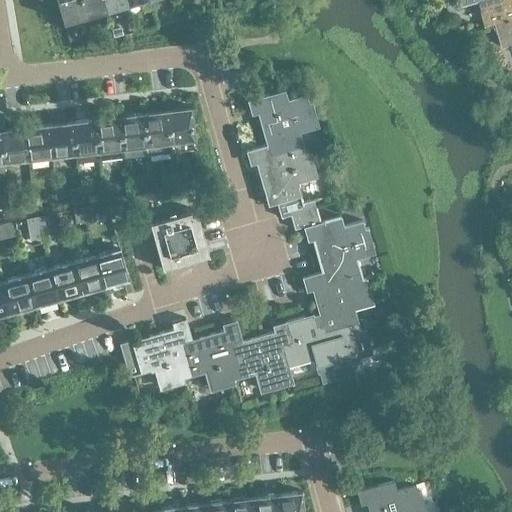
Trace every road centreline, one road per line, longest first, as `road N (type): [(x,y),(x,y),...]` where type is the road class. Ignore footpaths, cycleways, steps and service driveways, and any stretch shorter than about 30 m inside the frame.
road 1 (residential): [(0,359),(156,306),(259,257),(206,71)]
road 2 (residential): [(325,511),(311,438),(0,479)]
road 3 (residential): [(200,55),(6,79)]
